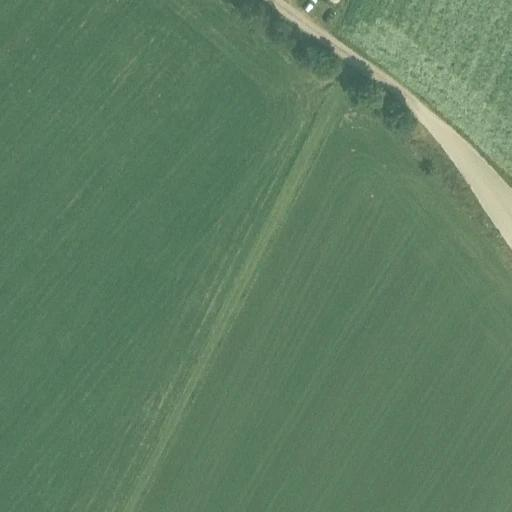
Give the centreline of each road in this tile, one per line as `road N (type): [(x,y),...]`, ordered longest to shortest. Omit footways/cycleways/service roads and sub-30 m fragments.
road 1 (unknown): [(122,511),(341,53)]
road 2 (track): [(511,201),(420,114),(271,0)]
